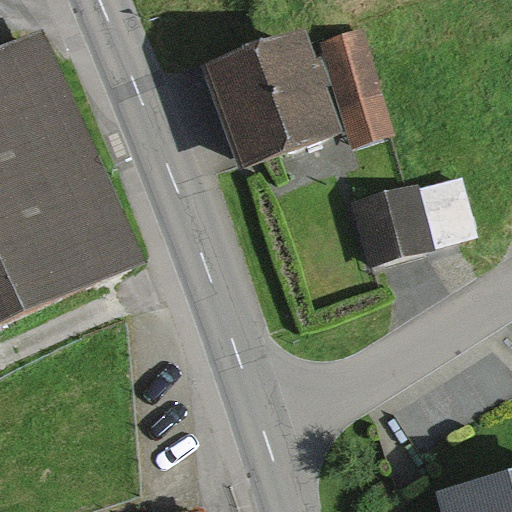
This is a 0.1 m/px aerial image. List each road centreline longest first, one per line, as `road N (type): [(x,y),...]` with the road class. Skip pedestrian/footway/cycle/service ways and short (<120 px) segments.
road 1 (tertiary): [(267,430),(99,0)]
road 2 (residential): [(267,430),(325,404),(511,278)]
